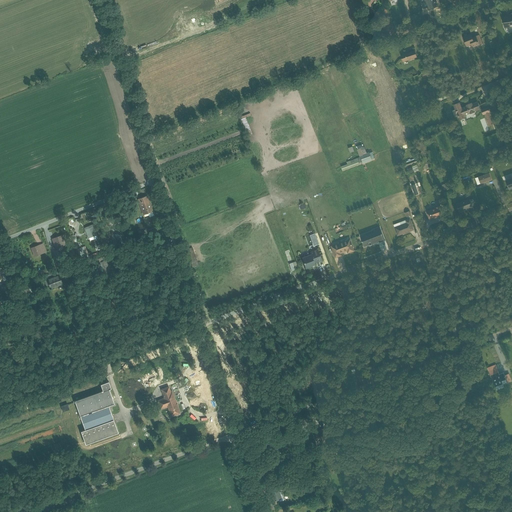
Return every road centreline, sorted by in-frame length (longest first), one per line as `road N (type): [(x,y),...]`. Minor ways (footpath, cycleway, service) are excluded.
road 1 (residential): [(200,325),(511,209)]
road 2 (residential): [(511,328),(232,435)]
road 3 (residential): [(0,399),(200,325)]
road 4 (residential): [(232,435),(35,511)]
road 5 (residential): [(152,182),(141,148),(145,129),(102,0)]
road 6 (residential): [(0,240),(152,182)]
road 7 (residential): [(200,325),(152,182)]
